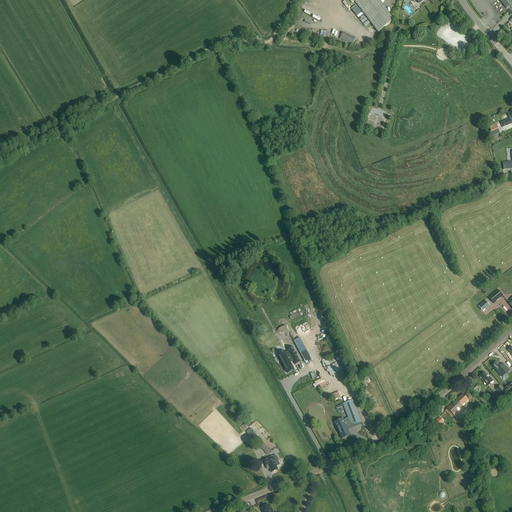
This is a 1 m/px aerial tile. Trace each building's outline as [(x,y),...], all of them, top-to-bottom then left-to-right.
[(353,0),(378,32),(394,20),(378,0),(353,0)] [(511,110),(511,111),(511,112),(510,113),(508,114),(510,119),(501,123),(503,128),(511,123),(511,122),(511,120),(511,119),(511,110)] [(511,166),(511,162),(503,163),(504,170),(511,168),(511,166)] [(498,290),(489,298),(494,304),(497,302),(497,301),(501,298),(503,296),(498,290)] [(482,311),(489,305),(486,300),(478,305),(482,311)] [(284,351),(277,354),(278,357),(277,357),(285,372),(286,371),(288,373),(294,370),(290,362),(293,361),(295,365),(300,362),(292,346),(287,349),(288,351),(285,353),(284,351)] [(330,375),(340,371),(335,358),(321,363),(325,373),(329,372),(330,375)] [(502,378),(510,370),(503,364),(500,366),(497,362),(492,366),(497,371),(496,371),(502,378)] [(488,387),(493,382),(488,376),(485,373),(480,377),(484,381),(483,382),(488,387)] [(310,390),(314,398),(317,397),(319,400),(322,399),(315,383),(310,385),(312,389),(310,390)] [(320,386),(323,395),(329,393),(326,384),(320,386)] [(496,389),(501,395),(506,391),(501,385),(496,389)] [(332,394),(335,401),(341,399),(338,391),(332,394)] [(506,393),(497,399),(500,403),(509,397),(506,393)] [(454,403),(455,405),(453,407),(451,405),(447,409),(445,411),(451,417),(453,415),(455,417),(464,409),(463,407),(469,401),(463,395),(454,403)] [(351,426),(362,422),(354,402),(344,406),(351,426)] [(350,435),(348,432),(345,424),(337,427),(342,438),(350,435)] [(256,441),(260,439),(253,431),(248,435),(251,438),(253,437),(256,441)] [(271,451),(263,442),(259,446),(267,454),(271,451)] [(275,471),(278,470),(277,467),(280,466),(276,455),(273,457),(264,460),(266,466),(268,469),(270,468),(272,473),(273,472),(274,473),(275,472),(275,471)]
